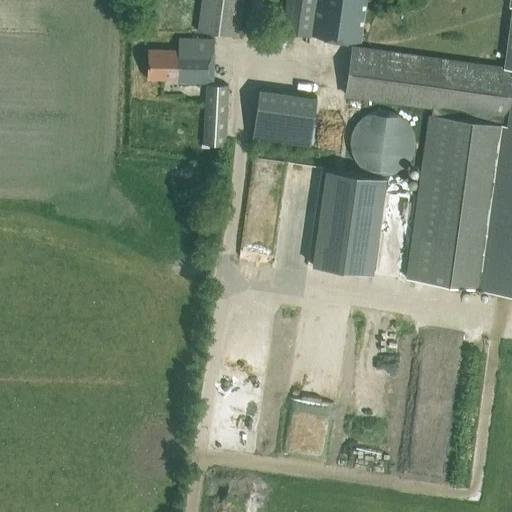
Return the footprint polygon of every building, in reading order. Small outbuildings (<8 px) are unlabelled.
[(239,35),(243,0),(200,0),(196,30),(239,35)] [(285,0),(281,32),(360,43),(366,0),(285,0)] [(502,67),(351,46),(344,93),(432,106),(431,114),(428,114),(405,277),(511,292),(511,0),(506,0),(506,4),(511,4),(502,67)] [(206,82),(205,91),(203,120),(202,144),(225,145),(228,85),(212,84),(213,39),(178,38),(177,49),(148,49),(147,78),(177,78),(177,81),(206,82)] [(264,137),(322,143),(328,93),(270,86),(264,137)] [(413,113),(360,112),(359,165),(412,167),(413,113)] [(335,166),(325,263),(387,269),(397,172),(335,166)] [(276,257),(278,199),(249,198),(247,255),(276,257)]
